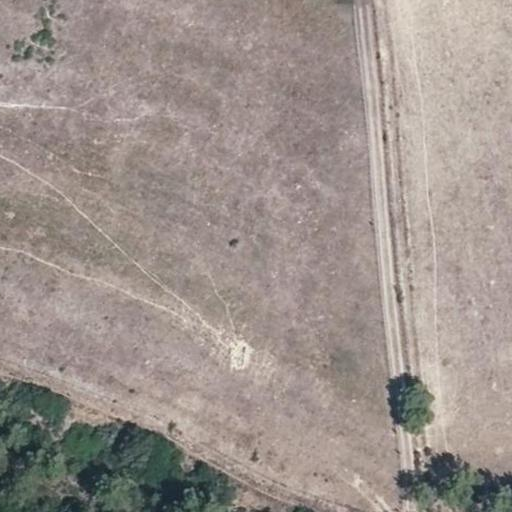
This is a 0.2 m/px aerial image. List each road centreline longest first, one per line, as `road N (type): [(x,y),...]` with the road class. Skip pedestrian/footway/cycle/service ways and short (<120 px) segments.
road 1 (track): [(357,0),(411,505),(419,511)]
road 2 (track): [(0,373),(161,433),(313,511)]
